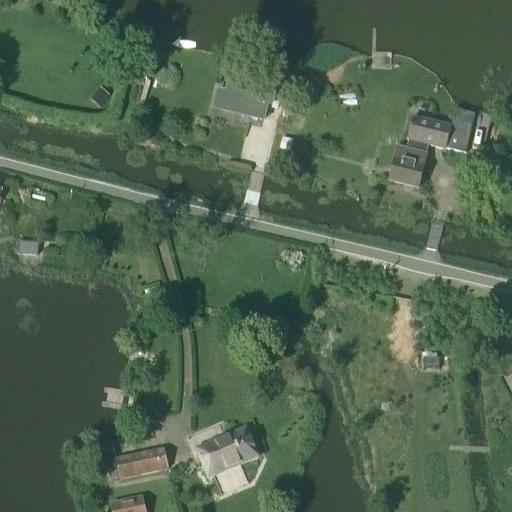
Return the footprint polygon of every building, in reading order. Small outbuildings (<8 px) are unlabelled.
[(271,106),(273,97),(228,86),(222,111),(263,121),(267,105),(271,106)] [(463,154),(474,115),(456,111),(451,128),(413,118),(407,142),(409,142),(407,152),(398,149),(390,183),(418,190),(428,147),(445,151),(445,150),(463,154)] [(137,122),(134,134),(147,137),(150,126),(137,122)] [(37,257),(38,245),(18,243),(16,255),(37,257)] [(438,361),(424,360),(423,370),(438,370),(438,361)] [(208,481),(258,460),(246,431),(196,452),(208,481)] [(111,483),(168,471),(163,451),(107,463),(111,483)] [(144,511),(142,500),(110,507),(111,511),(144,511)]
